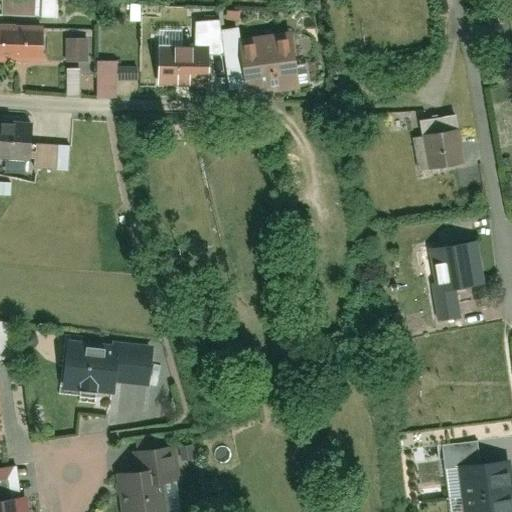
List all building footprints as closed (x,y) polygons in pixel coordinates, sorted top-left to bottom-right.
[(44,35),(0,34),(0,61),(43,62),(44,35)] [(248,98),(299,90),(290,34),(239,42),(248,98)] [(161,43),(158,85),(206,87),(208,46),(161,43)] [(452,120),(413,126),(421,173),(459,167),(452,120)] [(0,126),(0,158),(33,159),(32,127),(0,126)] [(474,249),(430,253),(437,297),(453,295),(480,292),(474,249)] [(453,295),(437,297),(440,326),(455,324),(453,295)] [(153,347),(113,345),(112,353),(110,383),(150,386),(153,347)] [(112,353),(67,349),(64,394),(109,397),(110,383),(112,353)] [(136,477),(118,479),(121,511),(164,511),(160,481),(175,480),(171,452),(133,457),(136,477)] [(511,511),(511,475),(510,462),(459,468),(464,511),(511,511)] [(22,511),(21,503),(0,506),(0,511),(22,511)]
